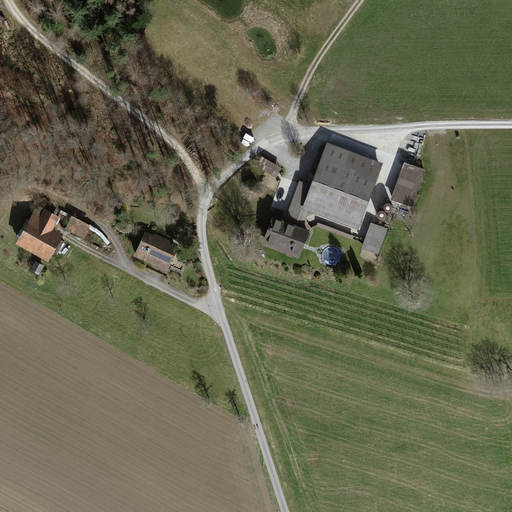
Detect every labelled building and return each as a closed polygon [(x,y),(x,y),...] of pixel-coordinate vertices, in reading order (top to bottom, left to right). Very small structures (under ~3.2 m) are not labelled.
[(379,165),(327,145),(311,187),(297,182),(283,220),(271,216),(261,243),(299,257),(310,230),(299,226),(303,214),(353,233),(379,165)] [(426,173),(405,166),(394,199),(415,205),(426,173)] [(39,223),(30,219),(17,244),(51,262),(65,235),(55,230),(62,218),(46,210),(39,223)] [(90,226),(71,216),(64,228),(85,240),(90,226)] [(386,229),(370,224),(362,247),(378,252),(386,229)] [(148,230),(138,257),(170,274),(181,246),(148,230)] [(45,266),(35,261),(30,271),(40,276),(45,266)]
